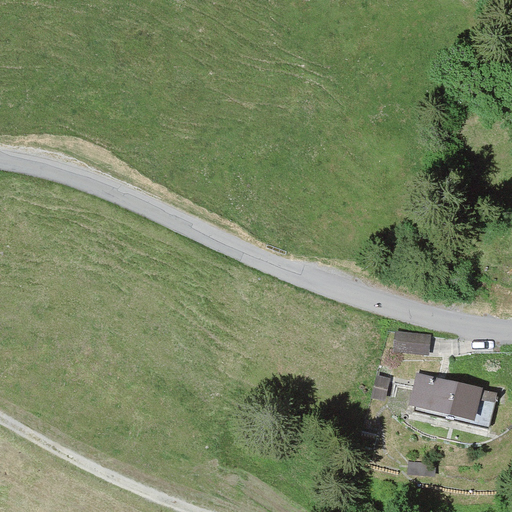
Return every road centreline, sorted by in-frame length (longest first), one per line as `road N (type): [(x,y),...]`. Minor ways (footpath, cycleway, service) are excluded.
road 1 (tertiary): [(0,160),(81,179),(404,310),(511,331)]
road 2 (track): [(0,417),(197,511)]
